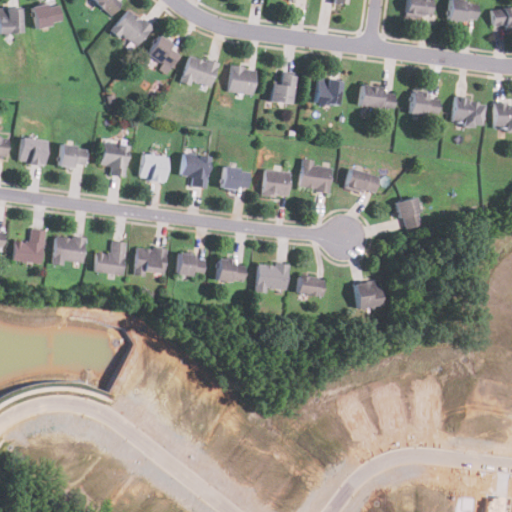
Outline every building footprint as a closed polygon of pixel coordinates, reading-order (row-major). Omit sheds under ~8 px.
[(56,0),(29,7),(34,28),(61,21),(56,0)] [(117,0),(88,0),(109,17),(121,3),(117,0)] [(430,0),(404,0),(403,14),(429,17),(430,0)] [(473,21),(475,2),(457,0),(447,0),(445,18),(473,21)] [(511,6),(490,6),(489,27),(511,27),(511,6)] [(0,32),(19,32),(19,7),(0,7),(0,32)] [(150,28),(127,8),(110,29),(133,49),(150,28)] [(168,68),(180,50),(156,35),(145,53),(168,68)] [(216,64),(188,54),(179,79),(208,89),(216,64)] [(252,95),(254,68),(228,66),(226,92),(252,95)] [(269,82),(268,101),(290,103),(292,74),(277,73),(276,83),(269,82)] [(336,105),(339,79),(314,77),(312,103),(336,105)] [(391,88),(359,84),(356,105),(389,109),(391,88)] [(436,92),(408,91),(407,114),(435,114),(436,92)] [(479,99),(451,99),(451,124),(479,124),(479,99)] [(511,128),(511,102),(492,102),(492,128),(511,128)] [(40,165),(44,140),(19,136),(15,161),(40,165)] [(107,175),(122,176),(126,145),(99,142),(97,164),(108,165),(107,175)] [(86,149),(60,143),(55,163),(81,169),(86,149)] [(165,157),(140,153),(136,178),(161,181),(165,157)] [(178,175),(189,176),(187,185),(203,187),(207,157),(181,153),(178,175)] [(326,191),(329,167),(310,165),(311,161),(299,159),(296,187),(326,191)] [(245,191),(249,171),(222,166),(218,186),(245,191)] [(371,195),(377,177),(347,167),(342,185),(371,195)] [(285,197),(288,172),(262,169),(259,194),(285,197)] [(393,202),(400,229),(419,224),(412,197),(393,202)] [(9,259),(39,263),(43,231),(29,229),(27,241),(12,239),(9,259)] [(79,265),(83,239),(54,234),(49,260),(79,265)] [(124,242),(109,240),(107,253),(93,251),(90,271),(120,275),(124,242)] [(131,272),(160,277),(165,250),(135,245),(131,272)] [(172,272),(199,277),(203,256),(176,251),(172,272)] [(243,261),(215,257),(212,279),(240,283),(243,261)] [(252,288),(283,292),(286,265),(255,262),(252,288)] [(322,278),(295,276),(293,293),(320,296),(322,278)] [(378,306),(377,280),(352,282),(354,308),(378,306)]
